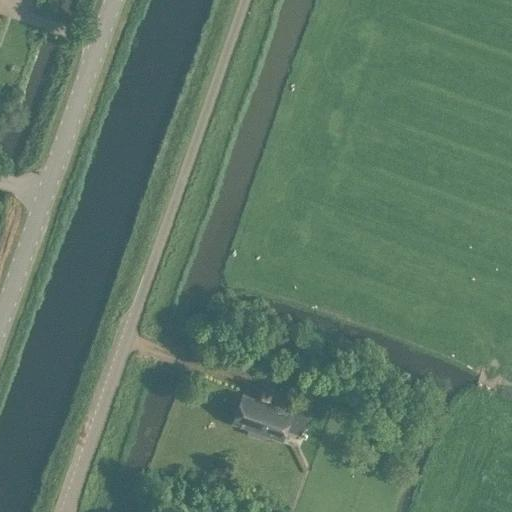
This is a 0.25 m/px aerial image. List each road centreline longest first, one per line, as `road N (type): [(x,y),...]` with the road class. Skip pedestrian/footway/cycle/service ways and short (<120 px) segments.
road 1 (unclassified): [(63,511),(242,0)]
road 2 (tertiary): [(0,323),(112,0)]
